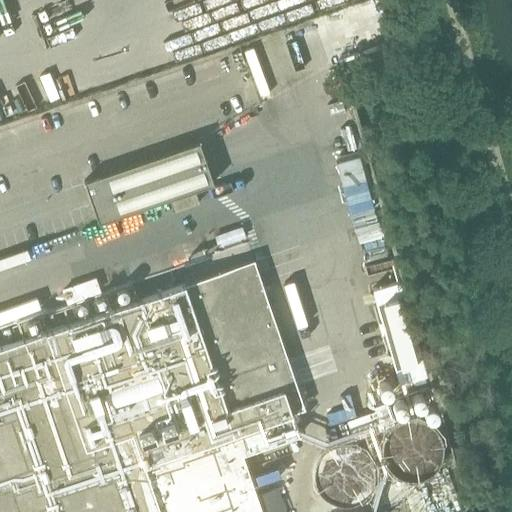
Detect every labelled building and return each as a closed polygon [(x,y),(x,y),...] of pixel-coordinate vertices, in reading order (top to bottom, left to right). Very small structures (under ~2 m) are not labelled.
[(84,182),(98,223),(214,183),(200,142),(84,182)] [(0,511),(261,511),(241,455),(298,436),(290,414),(304,409),(253,262),(253,260),(127,303),(0,346),(0,511)] [(398,282),(371,289),(398,383),(424,375),(398,282)] [(375,411),(382,428),(394,424),(386,404),(375,409),(375,411)] [(382,429),(382,428),(375,411),(346,421),(353,439),(382,429)] [(439,457),(439,451),(439,444),(437,439),(434,434),(429,429),(424,425),(419,422),(413,421),(408,421),(401,422),(396,424),(391,428),(387,431),(384,435),(382,441),(381,446),(380,452),(381,456),(383,463),(385,467),(389,471),(394,475),(398,478),(403,479),(410,480),(416,479),(421,478),(426,475),(431,471),(434,467),(437,462),(439,457)] [(366,482),(367,476),(366,469),(364,464),(362,459),(358,455),(355,452),(349,448),(343,447),(336,446),(331,447),(325,449),(320,452),(315,456),(312,460),(309,466),(308,471),(308,477),(309,484),(311,488),(313,493),(317,497),(321,500),(327,503),(333,505),(339,505),(343,504),(349,503),(355,499),(358,496),(362,492),(365,487),(366,482)]
